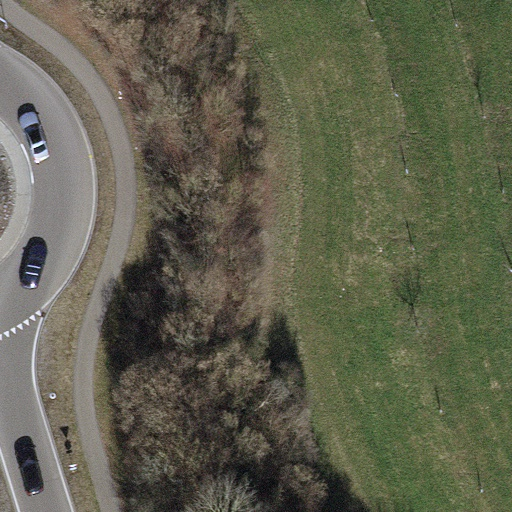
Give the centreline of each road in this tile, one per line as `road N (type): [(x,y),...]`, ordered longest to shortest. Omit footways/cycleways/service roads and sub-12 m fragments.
road 1 (track): [(119,511),(88,400),(124,196),(113,128),(97,75),(8,0)]
road 2 (secondary): [(7,303),(57,246),(66,171),(54,135),(0,81)]
road 3 (secondary): [(46,511),(3,338),(7,303)]
